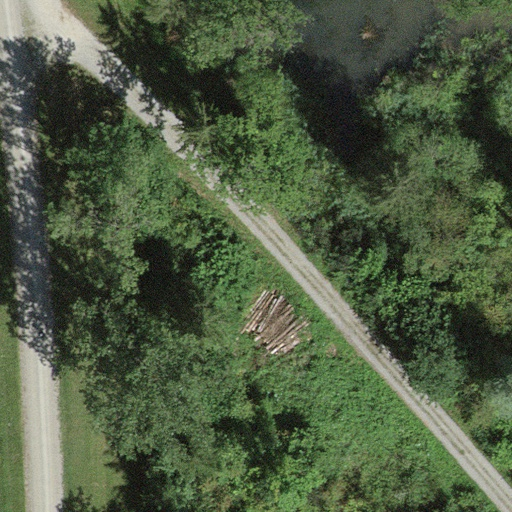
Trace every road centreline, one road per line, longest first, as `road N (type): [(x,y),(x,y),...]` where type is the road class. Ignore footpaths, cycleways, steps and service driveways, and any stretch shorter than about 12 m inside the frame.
road 1 (track): [(511,494),(304,235),(34,0)]
road 2 (track): [(14,0),(39,511)]
